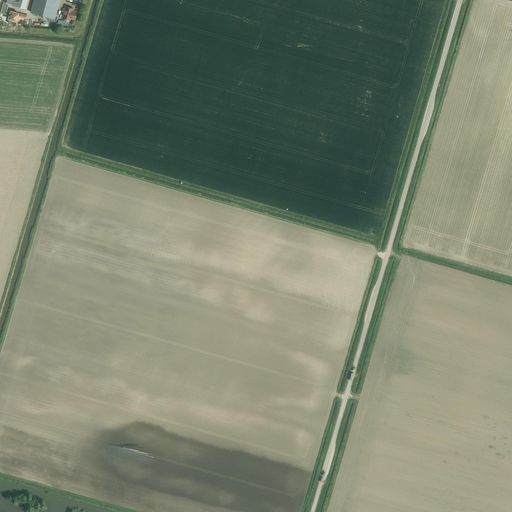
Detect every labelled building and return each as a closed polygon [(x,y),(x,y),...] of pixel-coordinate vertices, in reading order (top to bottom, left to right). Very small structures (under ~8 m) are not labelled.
[(17,0),(16,5),(26,8),(28,0),(17,0)] [(34,0),(31,12),(55,19),(60,0),(34,0)] [(4,2),(1,13),(6,15),(9,4),(6,3),(4,2)] [(66,6),(63,18),(70,20),(71,18),(75,19),(78,11),(73,10),(73,8),(66,6)] [(17,22),(20,13),(11,10),(8,19),(17,22)]
